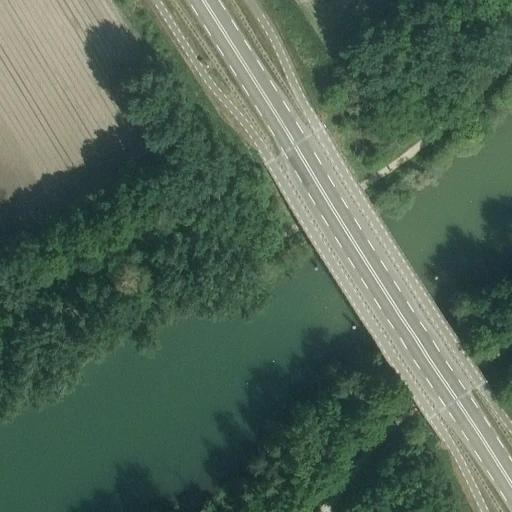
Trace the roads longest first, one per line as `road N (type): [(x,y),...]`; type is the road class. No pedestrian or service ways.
road 1 (primary): [(511,486),(201,0)]
road 2 (track): [(320,511),(401,415),(511,344)]
